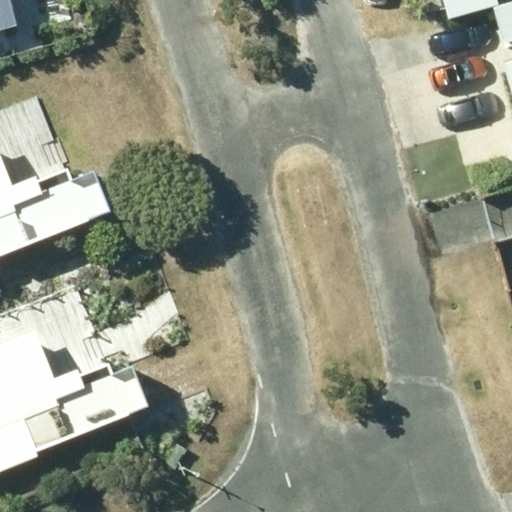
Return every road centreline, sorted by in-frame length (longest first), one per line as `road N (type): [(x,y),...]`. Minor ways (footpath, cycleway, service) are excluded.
road 1 (residential): [(327,509),(187,0)]
road 2 (residential): [(321,0),(445,458)]
road 3 (residential): [(445,458),(327,509)]
